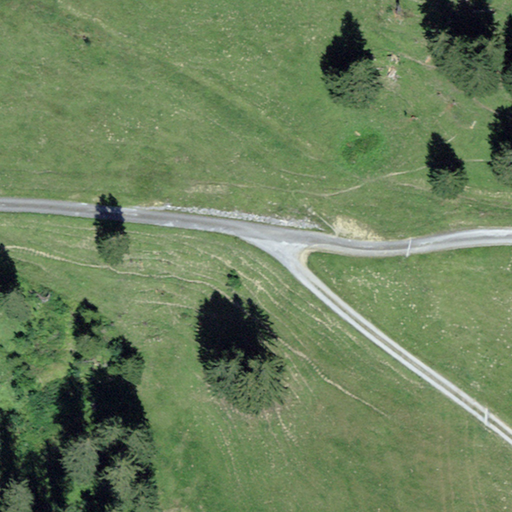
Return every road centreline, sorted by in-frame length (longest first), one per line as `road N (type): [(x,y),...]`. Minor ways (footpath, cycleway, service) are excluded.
road 1 (track): [(511,452),(402,349),(251,235)]
road 2 (track): [(251,235),(0,205)]
road 3 (track): [(511,251),(371,248)]
road 4 (track): [(371,248),(251,235)]
